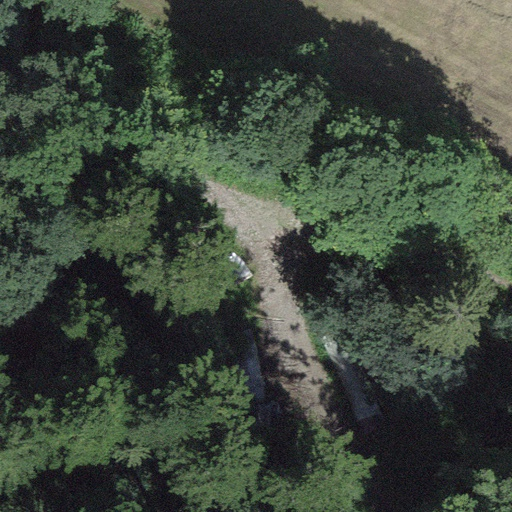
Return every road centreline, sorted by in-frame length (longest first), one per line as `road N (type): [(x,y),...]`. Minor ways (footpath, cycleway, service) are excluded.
road 1 (track): [(379,511),(282,310),(0,9)]
road 2 (track): [(282,310),(302,244),(401,248),(511,307)]
